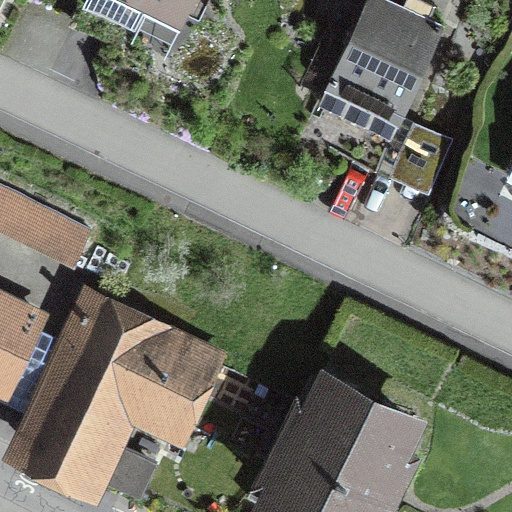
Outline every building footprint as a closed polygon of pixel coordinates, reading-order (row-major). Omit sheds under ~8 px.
[(84,0),(134,24),(145,0),(163,0),(186,11),(191,0),(84,0)] [(394,0),(365,0),(328,80),(401,114),(443,23),(436,19),(431,31),(414,23),(420,12),(394,0)] [(0,183),(0,211),(79,251),(90,228),(0,183)] [(0,399),(35,417),(62,363),(72,343),(32,323),(38,312),(0,293),(0,382),(2,384),(0,388),(0,399)] [(62,363),(35,417),(24,440),(90,473),(126,396),(177,421),(206,358),(163,338),(160,343),(89,308),(83,306),(78,316),(84,319),(72,343),(62,363)] [(271,493),(308,511),(362,511),(409,420),(328,379),(271,493)] [(124,446),(116,485),(149,492),(156,453),(124,446)]
